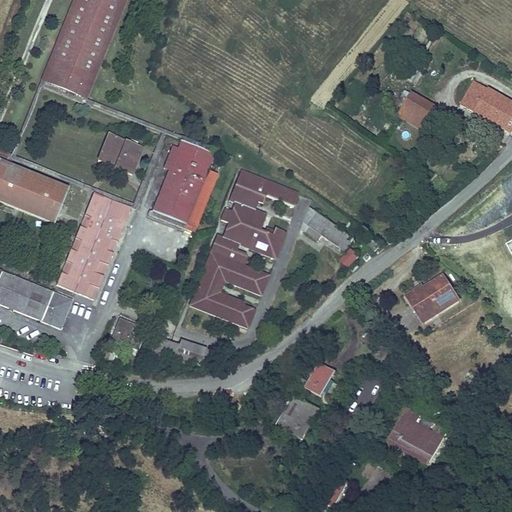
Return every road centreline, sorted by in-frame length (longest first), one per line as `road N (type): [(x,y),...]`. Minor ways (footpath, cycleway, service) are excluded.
road 1 (unclassified): [(511,149),(293,339),(228,378),(108,383),(0,358)]
road 2 (unknown): [(160,152),(75,390),(86,404),(157,424),(194,450),(256,442)]
